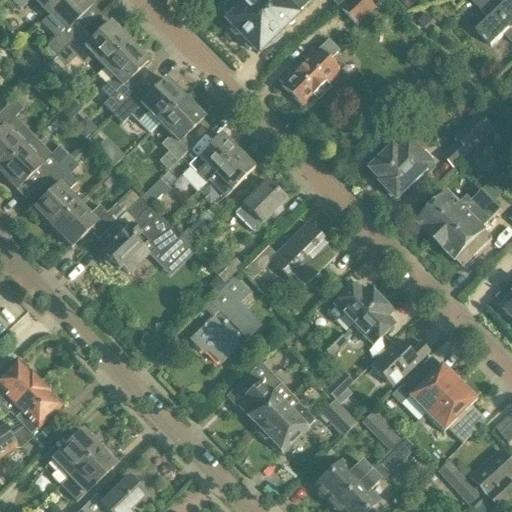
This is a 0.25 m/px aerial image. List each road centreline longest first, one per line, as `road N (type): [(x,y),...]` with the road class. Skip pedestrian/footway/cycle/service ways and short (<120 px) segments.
road 1 (residential): [(511,375),(143,0)]
road 2 (residential): [(245,511),(0,254)]
